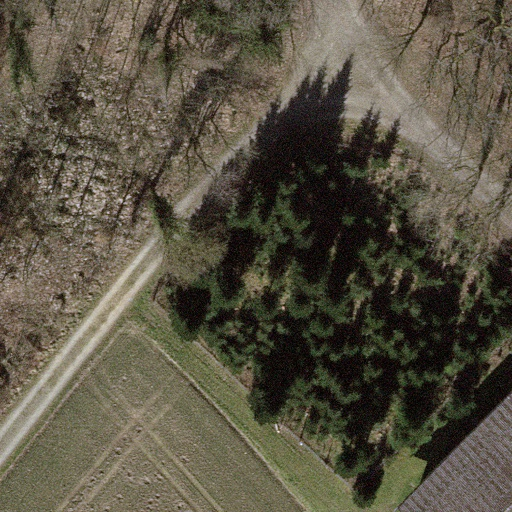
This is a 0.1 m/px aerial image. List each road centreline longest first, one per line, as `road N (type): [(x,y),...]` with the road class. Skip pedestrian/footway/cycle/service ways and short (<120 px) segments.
road 1 (track): [(0,451),(119,293),(285,122),(363,91)]
road 2 (track): [(345,0),(363,91),(511,213)]
